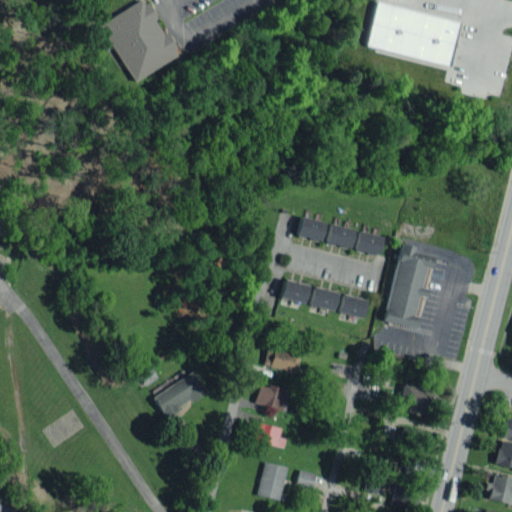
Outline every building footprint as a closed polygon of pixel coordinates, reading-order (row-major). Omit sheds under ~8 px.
[(131,81),(176,54),(144,0),(137,0),(97,24),(131,81)] [(456,19),(373,1),(363,47),(446,65),(456,19)] [(319,239),(322,220),(297,216),(294,236),(319,239)] [(323,242),(348,247),(352,228),(327,223),(323,242)] [(376,255),(381,236),(356,229),(351,248),(376,255)] [(382,321),(415,328),(418,316),(413,315),(417,295),(425,296),(426,288),(420,287),(424,267),(429,268),(432,255),(410,251),(411,246),(397,243),(382,321)] [(278,297),(302,302),(306,283),(281,279),(278,297)] [(335,291),(311,285),(306,304),(330,310),(335,291)] [(336,313),(361,316),(363,297),(338,294),(336,313)] [(297,353),(264,346),(261,365),(294,371),(297,353)] [(142,384),(155,378),(149,365),(136,372),(142,384)] [(163,416),(204,391),(190,370),(150,396),(163,416)] [(279,409),(285,390),(256,382),(251,402),(279,409)] [(398,399),(407,401),(405,410),(427,416),(433,391),(402,383),(398,399)] [(511,412),(505,411),(499,436),(511,439),(511,412)] [(281,447),(283,438),(276,436),(278,427),(253,421),(249,439),(281,447)] [(394,425),(382,424),(379,437),(391,439),(394,425)] [(511,441),(497,439),(492,464),(511,467),(511,441)] [(255,495),(278,498),(283,465),(261,462),(255,495)] [(293,484),(310,487),(313,472),(296,469),(293,484)] [(509,495),(511,495),(511,484),(511,481),(511,477),(489,473),(486,489),(487,489),(485,498),(507,503),(509,495)] [(378,478),(364,475),(361,491),(374,493),(378,478)] [(388,504),(414,509),(418,488),(392,483),(388,504)]
